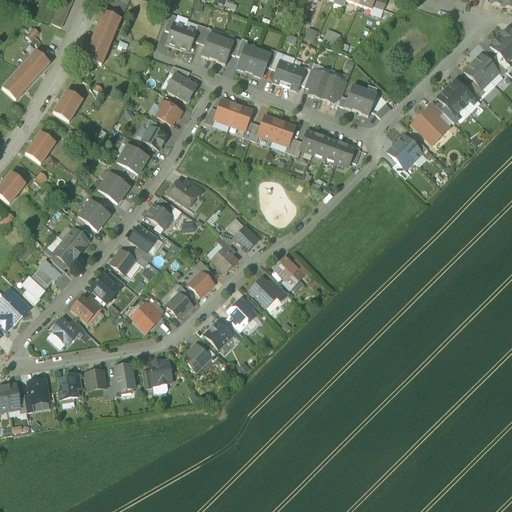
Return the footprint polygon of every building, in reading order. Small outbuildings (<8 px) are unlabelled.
[(61,0),(50,24),(60,29),(72,0),(61,0)] [(129,0),(116,0),(112,9),(122,15),(129,0)] [(345,0),(345,2),(371,12),(372,8),(374,0),(345,0)] [(386,2),(380,0),(374,0),(372,8),(383,12),(386,2)] [(511,0),(503,0),(502,8),(511,10),(511,0)] [(120,20),(103,13),(84,59),(101,67),(120,20)] [(169,16),(163,31),(170,34),(173,25),(174,25),(176,18),(169,16)] [(170,34),(166,45),(177,49),(184,29),(174,25),(173,25),(170,34)] [(198,26),(195,33),(196,33),(192,42),(199,45),(205,29),(198,26)] [(38,34),(33,29),(25,38),(30,43),(38,34)] [(184,29),(177,49),(188,54),(192,42),(196,33),(195,33),(184,29)] [(211,31),(205,29),(199,45),(204,47),(209,35),(211,31)] [(327,31),(325,43),(339,45),(341,33),(327,31)] [(511,35),(507,31),(498,39),(511,53),(511,35)] [(315,37),(307,34),(305,40),(313,43),(315,37)] [(209,35),(204,47),(200,58),(208,61),(208,59),(213,61),(221,40),(209,35)] [(511,59),(511,53),(498,39),(489,48),(497,56),(506,65),(511,59)] [(232,44),(221,40),(213,61),(218,63),(217,64),(225,67),(229,56),(233,45),(232,44)] [(234,40),(232,44),(233,45),(229,56),(234,58),(240,42),(234,40)] [(240,42),(234,58),(235,58),(235,57),(240,59),(245,48),(247,43),(241,40),(240,42)] [(245,48),(240,59),(236,71),(243,73),(244,72),(249,74),(257,53),(245,48)] [(35,52),(2,89),(15,102),(49,65),(35,52)] [(277,54),(270,52),(268,57),(269,57),(265,69),(270,71),(277,54)] [(268,57),(257,53),(249,74),(253,76),(253,77),(260,80),(265,69),(269,57),(268,57)] [(283,56),(277,54),(270,71),(276,73),(279,63),(281,64),(283,56)] [(506,65),(497,56),(492,60),(495,62),(504,72),(509,68),(506,65)] [(490,67),(480,57),(472,65),(489,83),(497,75),(490,67)] [(504,72),(495,62),(490,67),(497,75),(500,79),(506,74),(504,72)] [(281,64),(279,63),(276,73),(272,84),(284,88),(292,68),(281,64)] [(489,83),(472,65),(463,74),(473,84),(481,91),(489,83)] [(189,74),(173,68),(169,73),(176,77),(185,82),(189,74)] [(302,72),(292,68),(284,88),(286,89),(296,93),(298,87),(304,72),(302,72)] [(304,72),(298,87),(304,89),(310,72),(303,69),(302,72),(304,72)] [(310,72),(304,89),(310,91),(316,74),(310,72)] [(328,79),(316,74),(310,91),(308,96),(310,97),(310,98),(313,99),(314,98),(320,100),(328,79)] [(185,82),(176,77),(167,92),(186,104),(195,88),(185,82)] [(340,83),(328,79),(320,101),(323,102),(326,103),(326,104),(329,105),(330,104),(332,105),(334,100),(340,83)] [(340,83),(334,100),(340,102),(341,99),(346,85),(340,83)] [(463,91),(454,83),(445,91),(463,110),(472,102),(472,101),(463,91)] [(481,91),(473,84),(468,88),(479,100),(485,95),(481,91)] [(102,89),(96,86),(93,92),(99,95),(102,89)] [(468,88),(467,87),(463,91),(472,101),(472,102),(474,105),(479,100),(468,88)] [(364,92),(352,88),(347,101),(343,110),(351,113),(351,112),(356,113),(364,92)] [(463,110),(445,91),(436,100),(445,109),(454,119),(455,118),(463,110)] [(82,102),(66,92),(53,114),(68,124),(82,102)] [(364,92),(356,113),(360,115),(360,116),(367,119),(376,97),(364,92)] [(175,104),(166,99),(163,104),(172,109),(175,104)] [(347,101),(341,99),(340,102),(338,108),(343,110),(347,101)] [(236,107),(221,102),(217,112),(214,121),(229,127),(236,107)] [(163,104),(162,103),(159,108),(160,111),(156,119),(170,127),(173,122),(174,122),(176,122),(178,119),(177,117),(176,116),(179,113),(172,109),(163,104)] [(440,113),(432,105),(426,110),(428,111),(436,119),(441,114),(440,113)] [(384,106),(374,116),(380,122),(390,112),(384,106)] [(251,112),(236,107),(229,127),(243,132),(244,132),(247,123),(251,112)] [(454,119),(445,109),(440,113),(441,114),(453,126),(458,121),(455,118),(454,119)] [(217,112),(211,110),(202,124),(212,128),(214,121),(217,112)] [(436,119),(428,111),(412,127),(431,147),(440,138),(439,136),(445,130),(447,131),(448,131),(436,119)] [(279,123),(264,117),(260,128),(257,137),(258,137),(272,143),(279,123)] [(164,130),(149,121),(146,127),(149,129),(150,129),(161,135),(164,130)] [(247,123),(244,132),(243,132),(241,139),(248,141),(254,126),(247,123)] [(294,128),(279,123),(272,143),(287,148),(290,140),(294,128)] [(254,126),(248,141),(255,144),(258,137),(257,137),(260,128),(254,126)] [(149,129),(142,142),(158,152),(166,138),(161,135),(150,129),(149,129)] [(69,132),(62,142),(68,146),(75,136),(69,132)] [(329,142),(307,133),(302,144),(300,151),(300,152),(324,160),(330,142),(330,141),(329,142)] [(55,145),(39,134),(25,155),(40,166),(55,145)] [(413,148),(403,138),(395,146),(412,164),(420,156),(413,148)] [(138,147),(126,140),(123,145),(127,147),(135,152),(138,147)] [(290,140),(287,148),(284,154),(291,156),(297,142),(290,140)] [(297,142),(291,156),(298,159),(300,152),(300,151),(302,144),(297,142)] [(353,150),(331,142),(330,142),(324,160),(347,169),(349,164),(354,151),(353,150)] [(426,152),(418,143),(413,148),(420,156),(421,157),(426,152)] [(395,146),(387,155),(397,165),(404,172),(412,164),(395,146)] [(135,152),(127,147),(121,156),(142,168),(147,159),(135,152)] [(360,153),(354,151),(349,164),(355,166),(360,153)] [(142,168),(121,156),(116,165),(124,170),(137,177),(142,168)] [(116,165),(112,163),(109,168),(121,175),(124,170),(116,165)] [(397,165),(392,169),(400,178),(405,173),(404,172),(397,165)] [(120,176),(109,168),(105,173),(109,176),(117,181),(120,176)] [(25,186),(10,174),(0,187),(0,198),(9,206),(25,186)] [(40,174),(33,184),(38,188),(45,178),(40,174)] [(117,181),(109,176),(103,184),(123,198),(129,189),(117,181)] [(202,193),(184,181),(180,186),(196,197),(195,198),(198,200),(202,193)] [(123,198),(103,184),(97,192),(105,198),(117,206),(123,198)] [(176,184),(167,197),(187,210),(195,198),(196,197),(180,186),(176,184)] [(97,192),(93,190),(90,194),(101,202),(105,198),(97,192)] [(101,204),(90,195),(86,200),(90,203),(97,208),(101,204)] [(174,209),(159,199),(154,207),(169,217),(174,209)] [(97,208),(90,203),(84,211),(103,225),(109,217),(97,208)] [(153,207),(145,218),(163,231),(171,219),(169,217),(154,207),(153,207)] [(103,225),(84,211),(77,219),(85,225),(96,233),(103,225)] [(8,215),(0,223),(6,228),(14,219),(8,215)] [(77,219),(74,216),(70,221),(81,229),(85,225),(77,219)] [(236,222),(226,231),(234,239),(236,237),(237,235),(238,236),(244,230),(236,222)] [(184,233),(197,232),(196,223),(184,224),(184,233)] [(138,228),(128,242),(137,248),(146,254),(147,253),(156,240),(138,228)] [(81,229),(77,234),(87,243),(92,237),(81,229)] [(244,230),(238,236),(237,235),(236,237),(234,239),(232,241),(233,243),(245,255),(257,243),(244,230)] [(77,234),(73,231),(63,243),(79,256),(84,250),(83,249),(88,243),(87,243),(77,234)] [(234,239),(226,231),(219,238),(223,242),(224,243),(229,247),(233,243),(232,241),(234,239)] [(224,243),(223,242),(219,246),(223,250),(230,258),(235,253),(229,247),(224,243)] [(79,256),(63,243),(52,255),(53,256),(67,267),(68,268),(73,262),(74,263),(79,256)] [(146,254),(137,248),(133,254),(147,265),(152,257),(147,253),(146,254)] [(223,250),(211,262),(224,275),(236,264),(230,258),(223,250)] [(120,252),(110,266),(123,277),(134,263),(134,262),(130,259),(120,252)] [(133,254),(130,259),(134,262),(134,263),(143,270),(147,265),(133,254)] [(67,267),(53,256),(49,261),(53,264),(63,273),(67,267)] [(294,272),(284,262),(274,271),(284,282),(283,284),(289,290),(303,277),(296,270),(294,272)] [(213,276),(200,263),(194,270),(199,275),(201,274),(208,281),(213,276)] [(49,268),(44,264),(38,270),(39,271),(34,277),(47,289),(52,283),(53,284),(58,278),(59,278),(49,268)] [(63,273),(53,264),(49,268),(59,278),(58,278),(59,279),(64,274),(63,273)] [(124,286),(110,274),(106,279),(119,291),(124,286)] [(199,275),(188,287),(200,299),(213,286),(208,281),(201,274),(199,275)] [(106,279),(102,276),(90,290),(104,302),(109,296),(112,299),(119,291),(106,279)] [(47,289),(34,277),(29,282),(28,282),(22,288),(27,292),(37,301),(42,295),(47,289)] [(270,289),(261,281),(248,293),(265,310),(275,300),(278,298),(270,289)] [(287,297),(275,284),(270,289),(278,298),(275,300),(279,305),(287,297)] [(192,300),(179,287),(175,291),(179,295),(188,304),(192,300)] [(9,292),(0,301),(0,313),(2,315),(13,326),(28,311),(9,292)] [(37,301),(27,292),(23,297),(33,307),(38,302),(37,301)] [(179,295),(166,308),(178,320),(191,308),(188,304),(179,295)] [(103,309),(89,297),(84,304),(96,315),(97,314),(98,315),(103,309)] [(255,309),(247,300),(243,305),(251,313),(255,309)] [(279,305),(275,300),(265,310),(269,314),(279,305)] [(84,304),(80,301),(70,312),(86,326),(96,315),(84,304)] [(163,315),(150,302),(146,307),(158,319),(163,315)] [(243,305),(240,302),(227,315),(229,318),(242,330),(255,318),(251,313),(243,305)] [(145,306),(131,320),(145,334),(159,320),(158,319),(146,307),(145,306)] [(13,326),(2,315),(0,316),(0,329),(4,334),(13,326)] [(242,330),(229,318),(225,322),(230,327),(237,335),(238,335),(242,330)] [(69,328),(61,321),(50,332),(65,347),(76,336),(77,335),(69,328)] [(84,333),(74,323),(69,328),(77,335),(76,336),(79,339),(84,333)] [(226,332),(218,323),(204,337),(218,351),(231,338),(232,338),(226,332)] [(237,335),(230,327),(226,332),(232,338),(231,338),(237,344),(242,339),(238,335),(237,335)] [(205,355),(195,345),(181,360),(190,369),(190,371),(192,373),(194,373),(195,374),(210,360),(205,355)] [(217,359),(209,351),(205,355),(210,360),(213,363),(217,359)] [(159,363),(152,364),(152,365),(148,366),(149,372),(151,387),(152,387),(159,386),(159,387),(166,386),(166,385),(171,384),(167,363),(160,364),(159,363)] [(130,368),(114,370),(116,381),(118,393),(133,391),(130,368)] [(102,372),(85,375),(88,393),(102,391),(105,390),(105,389),(102,372)] [(149,372),(141,373),(144,391),(152,390),(152,387),(151,387),(149,372)] [(79,376),(73,377),(75,391),(81,390),(79,376)] [(69,380),(58,382),(60,391),(58,393),(60,402),(66,401),(67,400),(70,404),(73,403),(74,399),(76,399),(76,400),(77,399),(75,391),(73,377),(68,378),(69,380)] [(116,381),(110,382),(111,388),(113,400),(119,398),(118,393),(116,381)] [(44,382),(28,385),(30,397),(31,406),(32,406),(48,403),(44,382)] [(15,387),(4,388),(8,413),(19,411),(17,400),(15,387)] [(111,388),(105,389),(105,390),(102,391),(104,402),(113,401),(113,400),(111,388)] [(30,397),(23,398),(24,399),(26,415),(33,414),(32,406),(31,406),(30,397)] [(24,399),(17,400),(19,411),(19,416),(26,415),(24,399)]
